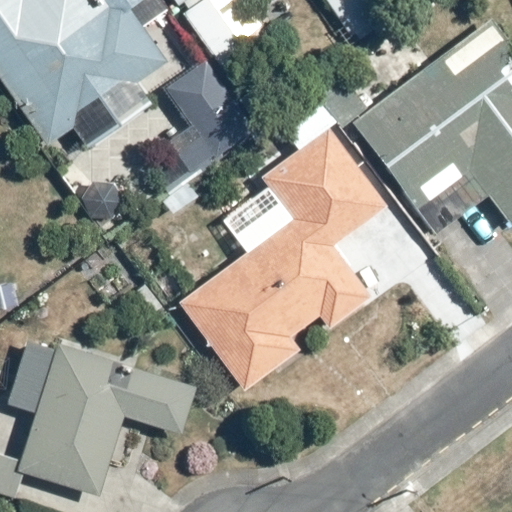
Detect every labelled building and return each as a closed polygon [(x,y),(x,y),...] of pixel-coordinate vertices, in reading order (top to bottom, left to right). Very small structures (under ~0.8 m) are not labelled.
[(169,12),(160,0),(0,0),(0,81),(44,143),(67,127),(89,157),(158,108),(140,83),(163,67),(139,34),(169,12)] [(260,28),(239,0),(201,0),(182,14),(215,60),(260,28)] [(377,8),(371,0),(323,0),(346,30),(377,8)] [(511,225),(511,50),(503,37),(449,77),(434,57),(348,121),(432,236),(485,197),(508,228),(511,225)] [(162,86),(181,114),(198,139),(175,155),(187,173),(251,130),(203,59),(162,86)] [(368,299),(303,211),(282,227),(257,193),(227,216),(252,249),(176,304),(240,392),(295,352),(286,340),(318,317),(327,329),(368,299)] [(78,351),(81,338),(54,329),(50,342),(23,333),(1,404),(33,414),(18,463),(0,456),(0,496),(19,503),(29,477),(95,497),(119,417),(174,435),(190,385),(78,351)]
